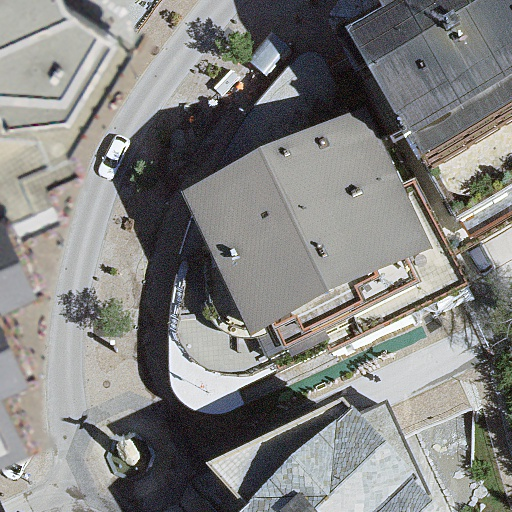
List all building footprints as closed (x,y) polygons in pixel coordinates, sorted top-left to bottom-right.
[(130,54),(99,0),(0,0),(0,140),(72,161),(130,54)] [(99,0),(130,54),(178,0),(99,0)] [(511,15),(503,0),(449,0),(340,62),(417,191),(511,136),(511,15)] [(289,95),(336,95),(336,54),(289,54),(289,95)] [(430,280),(360,138),(179,218),(253,365),(430,280)] [(0,447),(11,442),(0,416),(0,385),(24,376),(0,308),(0,306),(39,290),(0,209),(0,447)] [(399,511),(339,434),(201,495),(214,511),(399,511)]
